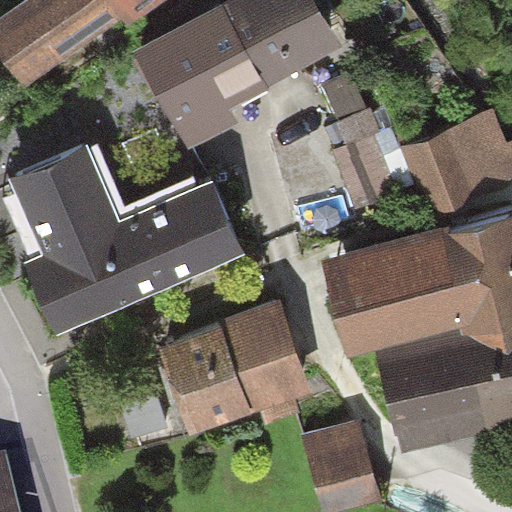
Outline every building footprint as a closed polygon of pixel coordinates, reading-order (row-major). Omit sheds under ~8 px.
[(38,0),(0,26),(0,49),(16,73),(122,0),(38,0)] [(323,35),(303,0),(239,0),(222,10),(257,72),(323,35)] [(222,10),(135,59),(181,141),(215,122),(204,102),(257,72),(222,10)] [(415,125),(389,136),(422,212),(511,173),(511,172),(485,111),(421,139),(415,125)] [(84,148),(13,175),(48,248),(26,257),(54,323),(232,244),(207,184),(114,226),(84,148)] [(511,231),(509,220),(331,264),(350,338),(458,311),(462,328),(511,315),(511,231)] [(269,308),(163,347),(190,422),(253,398),(262,423),(289,413),(281,392),(298,385),(269,308)] [(374,350),(399,451),(511,423),(511,315),(462,328),(374,350)] [(150,393),(118,402),(128,438),(161,428),(150,393)] [(350,435),(312,444),(328,511),(331,511),(367,503),(350,435)] [(17,511),(5,457),(0,457),(0,511),(17,511)]
